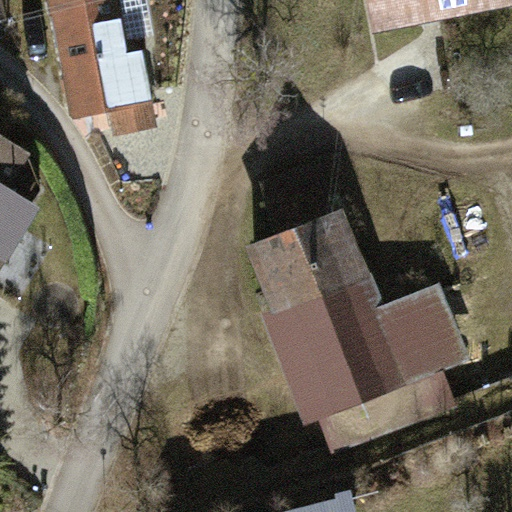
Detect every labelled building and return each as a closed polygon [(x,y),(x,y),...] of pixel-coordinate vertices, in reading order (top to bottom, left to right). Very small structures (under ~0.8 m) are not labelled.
[(164,0),(76,0),(97,138),(183,125),(164,0)] [(511,0),(378,0),(386,38),(511,13),(511,0)] [(67,165),(0,123),(0,283),(11,290),(64,206),(48,196),(67,165)] [(320,234),(285,250),(317,322),(284,336),(331,444),(510,365),(473,281),(422,303),(384,216),(365,224),(350,188),(308,207),(320,234)] [(446,247),(413,259),(424,286),(456,274),(446,247)] [(0,511),(15,511),(20,491),(0,486),(0,511)]
